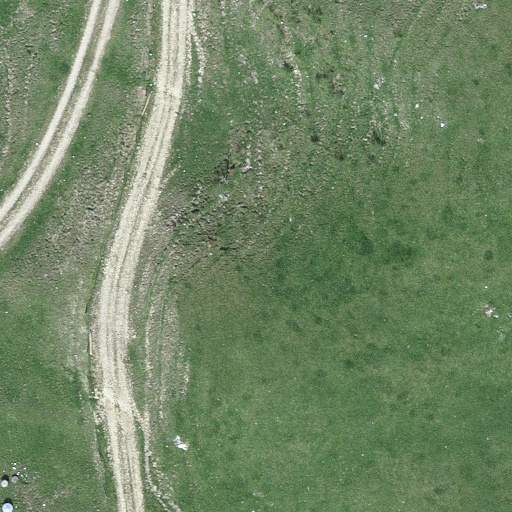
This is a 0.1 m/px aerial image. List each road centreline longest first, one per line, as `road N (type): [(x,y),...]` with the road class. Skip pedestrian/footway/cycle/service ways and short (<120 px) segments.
road 1 (track): [(172,0),(162,115),(112,284),(107,338),(129,511)]
road 2 (track): [(0,227),(46,159),(102,0)]
